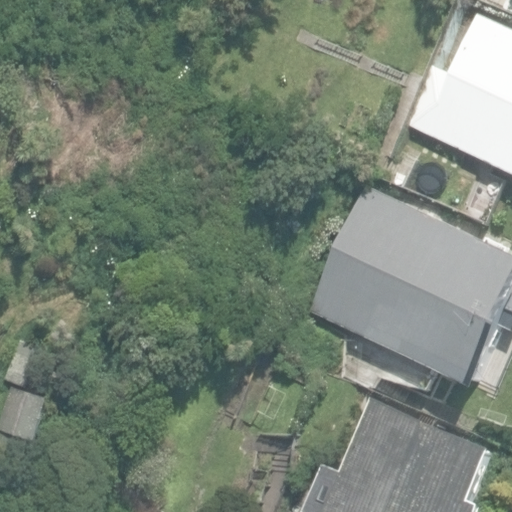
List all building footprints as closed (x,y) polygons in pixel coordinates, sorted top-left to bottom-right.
[(410,123),(511,169),(511,27),(484,14),(457,74),(437,65),(410,123)] [(312,310),(486,391),(511,336),(511,251),(370,185),(312,310)] [(202,345),(230,357),(239,333),(212,321),(202,345)] [(43,351),(22,343),(12,375),(33,380),(43,351)] [(51,398),(16,388),(0,447),(36,456),(51,398)] [(493,511),(496,506),(484,501),(504,451),(375,398),(345,470),(328,463),(307,511),(493,511)]
